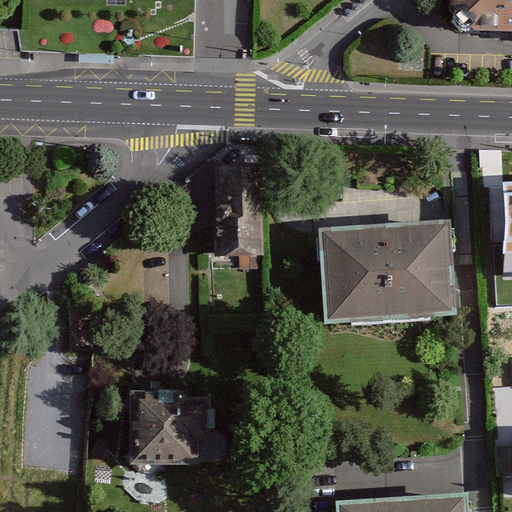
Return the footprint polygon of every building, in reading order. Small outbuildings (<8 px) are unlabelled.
[(60,0),(61,6),(200,9),(199,0),(60,0)] [(511,0),(451,0),(451,11),(480,37),(511,36),(511,0)] [(264,167),(218,167),(218,256),(264,256),(264,167)] [(511,181),(501,182),(505,218),(502,252),(511,251),(511,181)] [(451,224),(326,231),(330,320),(456,314),(451,224)] [(97,296),(75,295),(74,353),(96,354),(97,296)] [(214,398),(132,398),(132,459),(141,469),(220,470),(229,457),(229,442),(214,433),(214,398)] [(465,511),(465,500),(345,507),(344,511),(465,511)]
